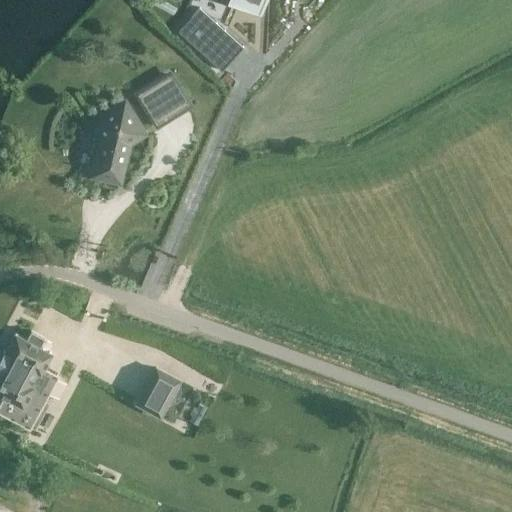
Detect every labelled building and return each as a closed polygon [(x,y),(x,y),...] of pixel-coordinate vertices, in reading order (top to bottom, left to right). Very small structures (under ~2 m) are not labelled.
[(261,4),(262,0),(227,0),(261,15),(261,4)] [(199,6),(179,28),(222,67),(242,46),(199,6)] [(135,90),(158,127),(193,104),(170,68),(135,90)] [(119,180),(128,141),(143,132),(124,102),(94,121),(103,136),(94,174),(119,180)] [(28,337),(16,330),(0,359),(0,392),(24,405),(53,350),(42,344),(45,338),(32,330),(28,337)] [(160,419),(182,380),(156,366),(135,405),(160,419)] [(0,503),(0,511),(17,511),(18,511),(0,503)]
